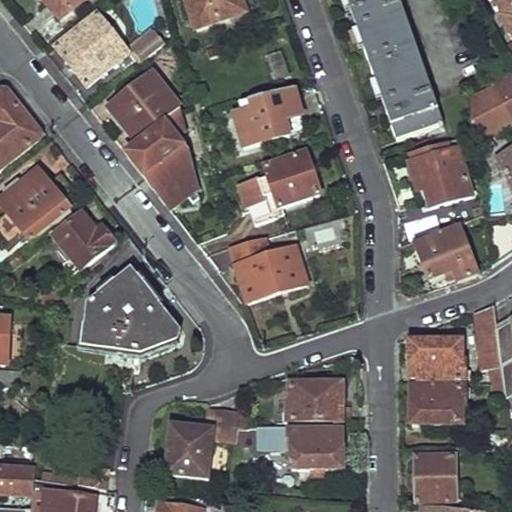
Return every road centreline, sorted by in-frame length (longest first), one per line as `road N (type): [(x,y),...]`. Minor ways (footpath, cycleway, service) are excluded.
road 1 (residential): [(0,33),(220,314),(238,377)]
road 2 (residential): [(304,0),(375,195),(383,329)]
road 3 (residential): [(238,377),(144,409),(130,511)]
road 4 (residential): [(386,511),(383,329)]
road 5 (residential): [(383,329),(238,377)]
road 6 (residential): [(511,277),(383,329)]
